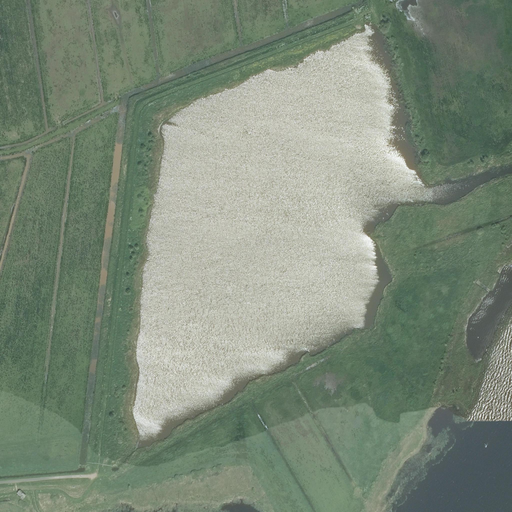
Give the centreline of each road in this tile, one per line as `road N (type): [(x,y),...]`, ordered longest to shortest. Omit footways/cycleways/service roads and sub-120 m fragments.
road 1 (track): [(93,475),(139,106),(333,30),(374,0)]
road 2 (track): [(117,100),(0,153)]
